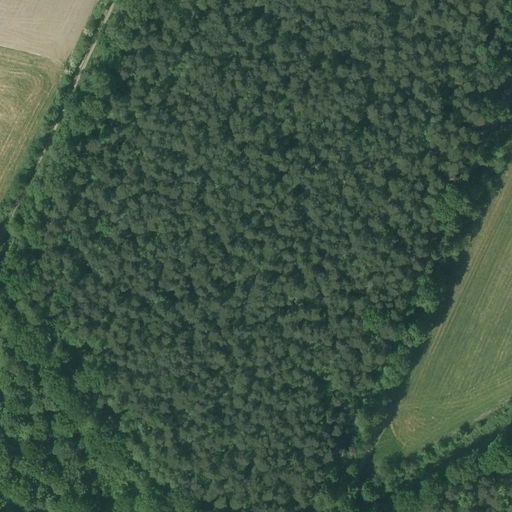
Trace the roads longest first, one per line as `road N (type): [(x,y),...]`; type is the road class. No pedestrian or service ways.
road 1 (unclassified): [(0,285),(168,511)]
road 2 (track): [(116,0),(0,241)]
road 3 (track): [(365,511),(511,427)]
